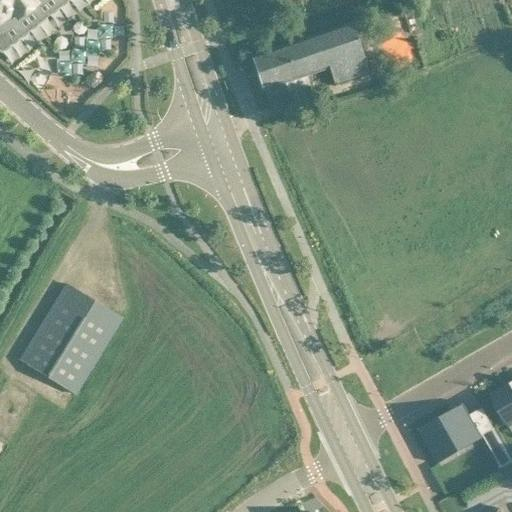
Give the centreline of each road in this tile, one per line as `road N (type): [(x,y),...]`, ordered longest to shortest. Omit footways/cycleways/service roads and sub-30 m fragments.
road 1 (tertiary): [(343,435),(215,133)]
road 2 (tertiary): [(215,133),(158,157),(115,165),(89,160),(0,89)]
road 3 (residential): [(343,435),(511,342)]
road 4 (tertiary): [(215,133),(168,0)]
road 5 (residential): [(249,511),(320,466),(343,435)]
